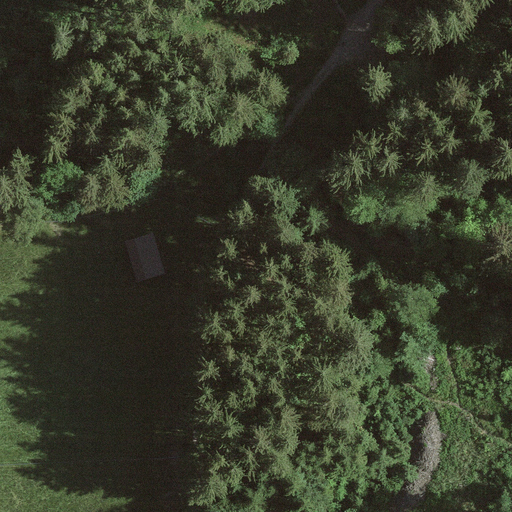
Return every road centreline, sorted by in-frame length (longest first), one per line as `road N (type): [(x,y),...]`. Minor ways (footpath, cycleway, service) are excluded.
road 1 (track): [(197,511),(212,238),(288,117),(380,0)]
road 2 (track): [(0,208),(90,203),(288,117)]
